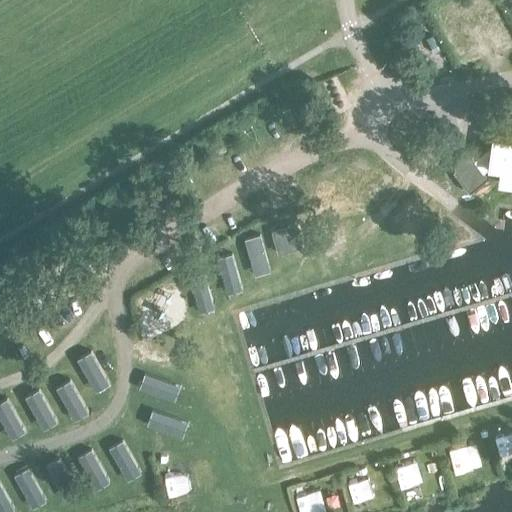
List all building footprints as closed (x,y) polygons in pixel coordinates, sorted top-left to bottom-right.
[(466,28),(452,34),(458,46),(471,40),(466,28)] [(502,169),(500,182),(511,183),(511,139),(503,139),(493,146),(492,153),(486,152),(475,159),(473,156),(469,158),(458,157),(457,168),(454,171),(470,192),(489,178),(485,172),(490,167),(502,169)] [(250,177),(266,169),(261,158),(245,166),(250,177)] [(312,244),(330,238),(323,217),(305,222),(312,244)] [(280,252),(299,246),(294,227),(274,232),(280,252)] [(229,286),(249,278),(240,254),(220,262),(229,286)] [(196,282),(174,291),(182,311),(204,301),(196,282)] [(163,343),(162,314),(137,314),(138,344),(163,343)] [(137,405),(161,398),(153,372),(129,379),(137,405)] [(173,422),(149,427),(154,450),(178,445),(173,422)] [(490,459),(511,456),(511,435),(488,438),(490,459)] [(455,442),(434,449),(442,471),(463,463),(455,442)] [(384,462),(394,491),(418,482),(409,454),(384,462)] [(334,477),(341,498),(366,489),(359,468),(334,477)] [(155,474),(160,496),(184,491),(180,469),(155,474)] [(287,498),(290,511),(302,511),(299,495),(287,498)]
